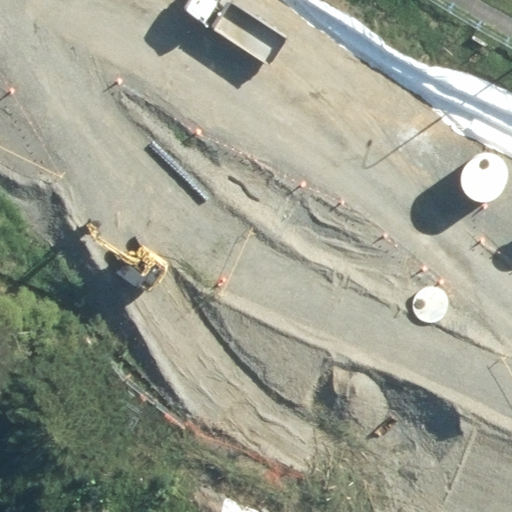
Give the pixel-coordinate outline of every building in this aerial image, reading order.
[(0,0),(0,31),(126,93),(171,0),(0,0)] [(240,156),(224,191),(298,225),(314,190),(423,240),(471,137),(274,46),(226,150),(240,156)] [(165,178),(50,120),(14,191),(129,249),(165,178)] [(413,360),(159,243),(114,341),(368,458),(413,360)] [(511,511),(511,400),(465,511),(511,511)]
